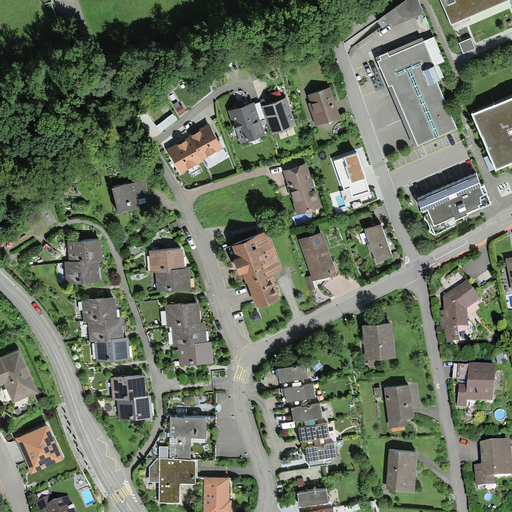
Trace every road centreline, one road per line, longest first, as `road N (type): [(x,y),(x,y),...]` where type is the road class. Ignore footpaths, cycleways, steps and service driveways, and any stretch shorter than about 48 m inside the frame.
road 1 (residential): [(71,0),(117,103),(201,237),(231,336)]
road 2 (residential): [(71,219),(89,220),(112,244),(159,388),(156,428),(109,481)]
road 3 (residential): [(461,511),(415,270)]
road 4 (tertiary): [(109,481),(47,337),(0,282)]
road 5 (residential): [(415,270),(249,356)]
road 6 (residential): [(249,356),(237,382),(266,482),(262,511)]
